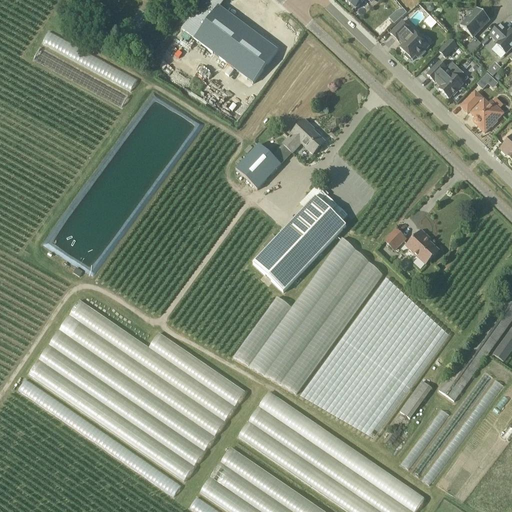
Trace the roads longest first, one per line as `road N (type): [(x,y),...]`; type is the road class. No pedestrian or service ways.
road 1 (tertiary): [(511,219),(297,10)]
road 2 (residential): [(511,182),(321,0)]
